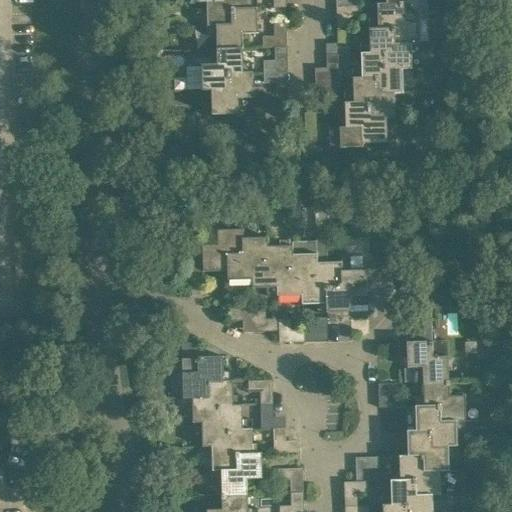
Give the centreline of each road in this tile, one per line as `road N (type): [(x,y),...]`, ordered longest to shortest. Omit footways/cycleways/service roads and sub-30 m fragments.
road 1 (residential): [(99,280),(90,0)]
road 2 (residential): [(131,511),(99,280)]
road 3 (residential): [(278,365),(142,289),(99,280)]
road 4 (residential): [(322,457),(356,445),(364,431),(357,374),(326,354),(294,354),(278,365)]
